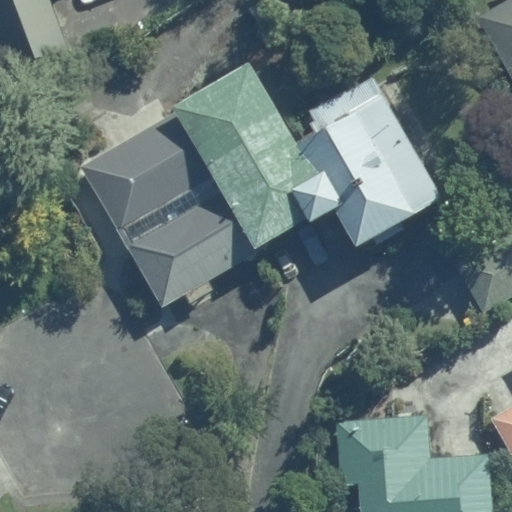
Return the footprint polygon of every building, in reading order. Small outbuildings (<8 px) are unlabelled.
[(0,0),(0,39),(13,72),(71,49),(53,0),(0,0)] [(511,0),(482,17),(511,73),(511,0)] [(261,61),(256,64),(179,105),(183,114),(143,135),(175,192),(224,192),(244,219),(324,173),(306,141),(261,61)] [(324,173),(244,219),(263,252),(318,220),(333,246),(358,237),(362,246),(455,196),(392,90),(387,94),(378,78),(309,110),(321,131),(306,141),(324,173)] [(244,219),(224,192),(126,241),(165,307),(187,295),(192,301),(217,288),(214,280),(263,252),(244,219)] [(511,295),(511,238),(457,265),(484,311),(511,295)] [(368,404),(368,407),(338,421),(341,484),(361,484),(361,511),(494,511),(488,452),(431,453),(429,416),(385,413),(384,404),(368,404)] [(511,408),(494,418),(511,451),(511,408)]
